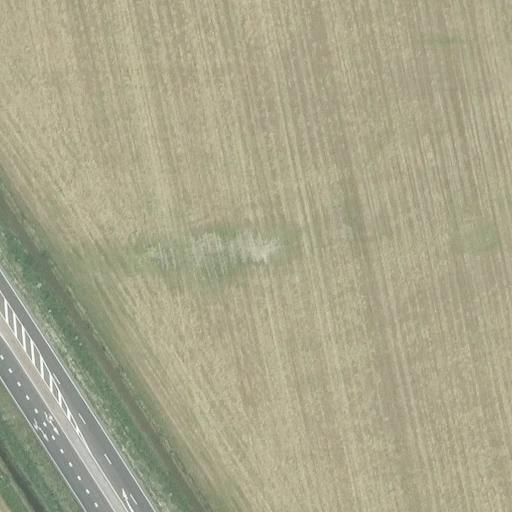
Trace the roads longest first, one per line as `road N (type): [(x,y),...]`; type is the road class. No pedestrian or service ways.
road 1 (trunk): [(146,511),(0,283)]
road 2 (trunk): [(0,354),(98,511)]
